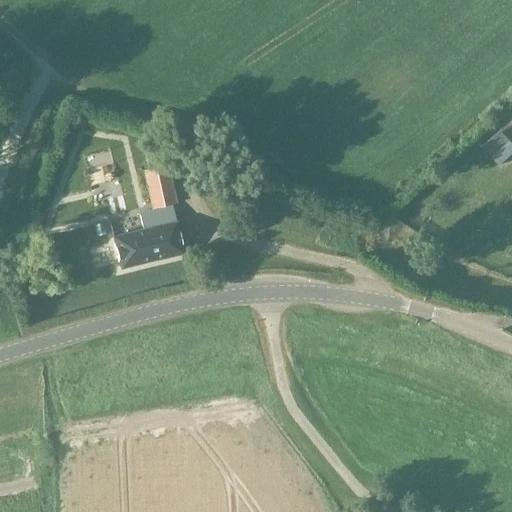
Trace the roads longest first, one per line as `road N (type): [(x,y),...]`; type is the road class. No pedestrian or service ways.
road 1 (tertiary): [(511,346),(398,305),(292,292),(162,309),(0,354)]
road 2 (track): [(0,19),(30,72),(0,160)]
